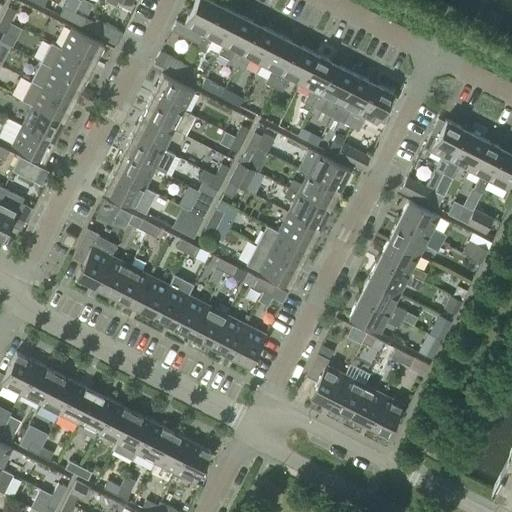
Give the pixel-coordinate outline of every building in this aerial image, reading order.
[(170,29),(198,43),(218,3),(211,0),(194,0),(191,7),(185,9),(187,15),(183,23),(175,20),(170,29)] [(218,3),(198,43),(195,47),(204,51),(210,39),(221,45),(237,13),(218,3)] [(7,6),(1,17),(9,21),(15,10),(7,6)] [(58,14),(70,20),(74,12),(63,6),(58,14)] [(81,25),(89,29),(93,21),(85,17),(74,12),(70,20),(81,25)] [(237,13),(221,45),(217,53),(228,59),(226,63),(234,67),(256,23),(237,13)] [(0,30),(3,32),(9,21),(1,17),(0,19),(0,30)] [(94,19),(93,21),(89,29),(116,43),(121,32),(94,19)] [(276,33),(256,23),(234,67),(242,71),(249,58),(260,64),(276,33)] [(60,47),(92,63),(102,43),(70,27),(60,47)] [(264,82),(272,86),(295,43),(276,33),(260,64),(271,70),(264,82)] [(40,61),(82,83),(92,63),(60,47),(50,42),(40,61)] [(314,52),(295,43),(272,86),(281,91),(287,78),(298,84),(314,52)] [(159,51),(153,62),(181,76),(187,65),(159,51)] [(309,89),(303,102),(311,106),(333,62),(314,52),(298,84),(309,89)] [(30,80),(73,102),(82,83),(40,61),(30,80)] [(330,116),(337,103),(353,72),(333,62),(311,106),(330,116)] [(187,65),(182,74),(190,78),(194,68),(187,65)] [(330,116),(350,126),(372,82),(353,72),(337,103),(330,116)] [(161,73),(151,93),(183,110),(193,89),(161,73)] [(31,105),(63,121),(73,102),(30,80),(20,100),(31,105)] [(376,123),(377,120),(385,124),(398,99),(390,95),(392,92),(372,82),(350,126),(358,130),(364,117),(376,123)] [(184,134),(193,115),(183,110),(151,93),(141,113),(173,129),(184,134)] [(21,124),(53,140),(63,121),(31,105),(21,124)] [(141,113),(131,132),(163,148),(173,129),(141,113)] [(443,121),(436,117),(421,146),(440,156),(434,168),(442,172),(464,129),(444,119),(443,121)] [(53,140),(21,124),(11,144),(43,161),(53,140)] [(240,124),(234,136),(242,140),(248,128),(240,124)] [(484,139),(464,129),(442,172),(451,176),(456,165),(467,171),(484,139)] [(253,131),(247,142),(255,147),(261,135),(253,131)] [(309,131),(305,140),(315,145),(320,137),(309,131)] [(121,151),(154,167),(164,173),(174,154),(163,148),(131,132),(121,151)] [(329,148),(328,151),(335,155),(341,143),(343,138),(335,134),(328,147),(329,148)] [(242,140),(234,136),(228,147),(236,151),(242,140)] [(503,148),(484,139),(467,171),(478,176),(472,189),(481,193),(487,180),(503,148)] [(247,142),(242,154),(249,158),(262,164),(267,153),(255,147),(247,142)] [(362,169),(368,156),(341,143),(335,155),(362,169)] [(8,150),(0,146),(0,157),(4,160),(8,150)] [(349,169),(307,148),(302,157),(312,162),(306,173),(338,189),(349,169)] [(511,153),(503,148),(487,180),(507,190),(511,180),(511,179),(511,153)] [(121,151),(112,170),(144,187),(154,167),(121,151)] [(32,163),(26,177),(43,186),(50,172),(32,163)] [(220,163),(214,174),(222,178),(228,167),(220,163)] [(200,181),(196,189),(213,198),(217,189),(222,178),(214,174),(214,175),(203,169),(197,180),(200,181)] [(144,187),(112,170),(101,191),(134,207),(144,187)] [(235,185),(236,185),(241,174),(233,170),(228,181),(235,185)] [(242,173),(236,185),(244,189),(250,178),(242,173)] [(291,179),(287,187),(329,208),(338,189),(306,173),(301,184),(291,179)] [(405,177),(399,189),(426,203),(433,190),(405,177)] [(235,185),(228,181),(222,192),(230,196),(235,185)] [(3,187),(0,192),(0,238),(1,239),(9,224),(19,230),(31,207),(20,202),(23,197),(3,187)] [(292,200),(287,211),(319,227),(329,208),(287,187),(282,196),(292,200)] [(195,213),(203,217),(208,205),(213,198),(196,189),(186,209),(195,213)] [(442,195),(433,190),(427,203),(436,208),(442,195)] [(407,200),(397,220),(440,242),(445,234),(432,228),(438,216),(407,200)] [(455,217),(465,222),(472,210),(462,204),(455,217)] [(233,218),(214,208),(208,219),(216,223),(227,229),(233,218)] [(472,210),(465,222),(484,232),(492,218),(472,208),(472,210)] [(287,211),(277,230),(309,247),(319,227),(287,211)] [(195,213),(189,224),(197,228),(203,217),(195,213)] [(141,218),(137,227),(146,232),(151,223),(141,218)] [(227,229),(216,223),(208,219),(202,231),(222,241),(227,229)] [(397,220),(387,239),(418,255),(424,244),(436,250),(440,242),(397,220)] [(146,232),(155,237),(160,228),(151,223),(146,232)] [(255,244),(267,250),(299,266),(309,247),(277,230),(265,224),(255,244)] [(86,227),(83,233),(71,256),(82,262),(74,276),(94,286),(110,255),(115,244),(96,234),(97,232),(86,227)] [(59,242),(70,247),(76,237),(65,231),(59,242)] [(175,247),(184,252),(189,242),(180,238),(175,247)] [(387,239),(377,258),(421,280),(425,272),(413,266),(418,255),(387,239)] [(189,242),(184,252),(194,256),(198,247),(189,242)] [(255,244),(245,264),(289,286),(299,266),(267,250),(255,244)] [(458,251),(469,256),(480,262),(486,249),(476,244),(472,250),(462,245),(458,251)] [(94,286),(113,296),(129,264),(110,255),(94,286)] [(214,267),(223,271),(228,262),(218,257),(214,267)] [(417,289),(421,280),(377,258),(367,277),(399,293),(404,282),(417,289)] [(228,262),(223,271),(232,276),(237,267),(228,262)] [(148,274),(129,264),(113,296),(132,306),(148,274)] [(132,306),(152,316),(168,284),(148,274),(132,306)] [(171,325),(187,294),(192,284),(173,274),(168,284),(152,316),(171,325)] [(252,286),(261,291),(266,282),(257,277),(252,286)] [(367,277),(357,297),(401,319),(405,311),(393,304),(399,293),(367,277)] [(261,291),(261,292),(280,302),(286,292),(266,282),(261,291)] [(461,298),(466,289),(457,285),(453,294),(461,298)] [(171,325),(190,335),(206,304),(187,294),(171,325)] [(461,301),(460,300),(449,294),(442,307),(454,313),(455,314),(461,301)] [(385,321),(397,327),(401,319),(357,297),(347,316),(379,332),(385,321)] [(190,335),(209,345),(225,314),(206,304),(190,335)] [(441,339),(450,320),(437,313),(428,332),(441,339)] [(209,345),(229,355),(245,323),(225,314),(209,345)] [(265,333),(245,323),(229,355),(249,365),(265,333)] [(428,332),(418,352),(431,359),(441,339),(428,332)] [(375,337),(365,333),(361,341),(370,346),(375,337)] [(320,345),(316,352),(328,358),(332,351),(320,345)] [(399,361),(404,352),(394,347),(390,357),(399,361)] [(0,383),(19,394),(35,361),(15,351),(3,374),(0,372),(0,383)] [(308,395),(328,405),(344,374),(325,364),(328,358),(316,352),(305,375),(315,381),(308,395)] [(399,361),(408,366),(413,357),(404,352),(399,361)] [(38,403),(55,371),(35,361),(19,394),(38,403)] [(38,403),(57,413),(74,381),(55,371),(38,403)] [(328,405),(347,415),(363,384),(344,374),(328,405)] [(77,423),(93,391),(74,381),(57,413),(77,423)] [(382,393),(363,384),(347,415),(366,425),(382,393)] [(112,401),(93,391),(77,423),(96,433),(112,401)] [(402,404),(382,393),(366,425),(386,435),(402,404)] [(112,401),(96,433),(115,443),(132,410),(112,401)] [(132,410),(115,443),(112,450),(131,459),(134,452),(151,420),(132,410)] [(134,452),(154,462),(170,430),(151,420),(134,452)] [(13,432),(2,427),(0,431),(0,435),(9,440),(13,432)] [(154,462),(173,472),(189,440),(170,430),(154,462)] [(26,448),(37,454),(41,446),(30,440),(26,448)] [(210,450),(189,440),(173,472),(193,482),(210,450)] [(11,448),(0,442),(0,467),(0,468),(11,448)] [(52,452),(41,446),(37,454),(48,460),(52,452)] [(64,468),(75,474),(79,466),(68,460),(64,468)] [(511,463),(498,492),(511,499),(511,463)] [(90,471),(79,466),(75,474),(86,479),(90,471)] [(0,491),(2,493),(12,474),(0,468),(0,467),(0,491)] [(80,498),(86,486),(75,480),(70,489),(78,493),(77,496),(80,498)] [(102,487),(114,493),(118,485),(106,480),(102,487)] [(57,482),(51,494),(59,498),(65,486),(57,482)] [(114,493),(125,499),(129,491),(118,485),(114,493)] [(70,489),(65,500),(72,504),(77,496),(78,493),(70,489)] [(37,500),(43,503),(39,511),(51,511),(59,498),(51,494),(42,490),(37,500)] [(141,507),(150,511),(152,511),(156,505),(145,499),(141,507)] [(59,511),(68,511),(72,504),(65,500),(59,511)] [(156,505),(152,511),(173,511),(175,509),(158,501),(156,505)]
